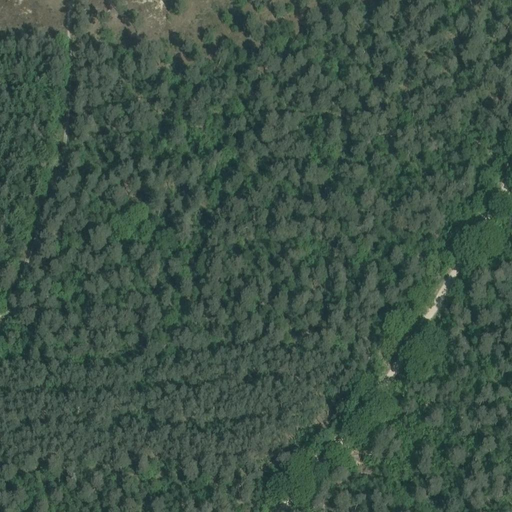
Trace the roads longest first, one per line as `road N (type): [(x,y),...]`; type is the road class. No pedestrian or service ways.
road 1 (track): [(511,183),(323,465),(282,511)]
road 2 (track): [(0,321),(63,135),(70,0)]
